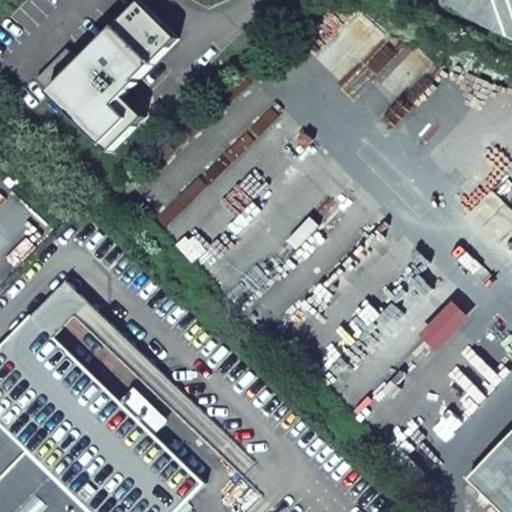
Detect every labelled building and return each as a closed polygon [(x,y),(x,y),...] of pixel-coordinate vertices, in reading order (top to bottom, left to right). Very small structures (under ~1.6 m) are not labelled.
[(511,0),(441,0),(439,5),(511,37),(511,0)] [(54,100),(51,103),(103,156),(130,131),(115,116),(183,50),(145,11),(85,70),(77,63),(46,92),(54,100)] [(469,318),(452,300),(417,335),(434,352),(469,318)] [(92,511),(0,422),(0,511),(92,511)] [(505,511),(511,511),(511,434),(470,478),(505,511)]
